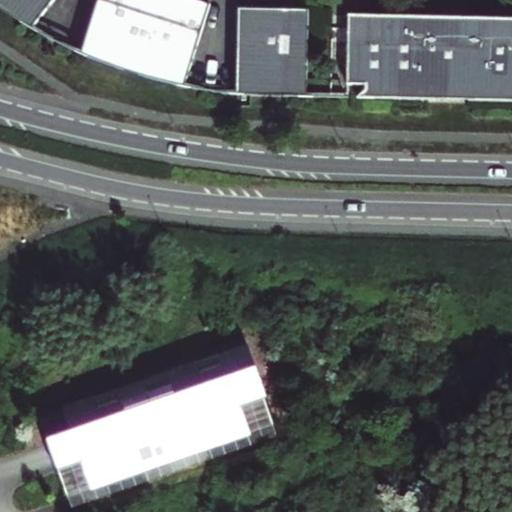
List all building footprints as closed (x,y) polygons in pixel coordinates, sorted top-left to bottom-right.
[(67,0),(0,0),(0,14),(40,42),(67,0)] [(199,89),(218,6),(190,0),(110,0),(95,65),(199,89)] [(320,13),(289,12),(280,12),(249,11),(247,95),(318,98),(320,13)] [(511,88),(511,22),(356,19),(355,85),(511,88)] [(277,437),(251,355),(69,413),(76,435),(51,443),(60,473),(86,465),(94,491),(277,437)] [(44,421),(51,443),(76,435),(69,413),(44,421)] [(68,499),(94,491),(86,465),(60,473),(68,499)] [(57,482),(17,496),(22,511),(56,511),(66,509),(57,482)]
